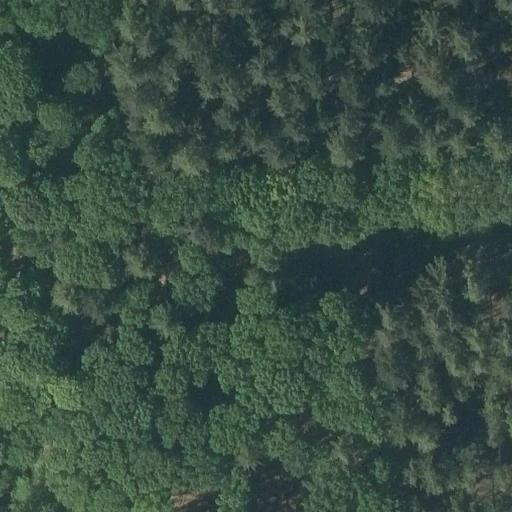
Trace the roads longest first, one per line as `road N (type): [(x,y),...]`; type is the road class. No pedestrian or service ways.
road 1 (track): [(0,159),(511,126)]
road 2 (track): [(40,157),(27,0)]
road 3 (track): [(0,372),(21,511)]
